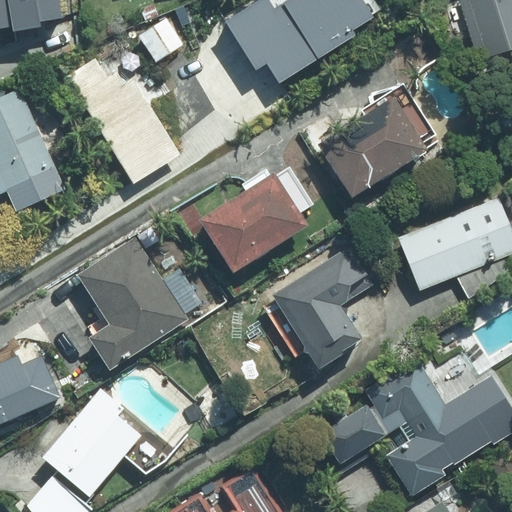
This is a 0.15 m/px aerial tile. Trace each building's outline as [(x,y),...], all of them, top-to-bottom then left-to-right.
[(0,0),(0,31),(14,29),(8,0),(0,0)] [(8,0),(14,29),(15,36),(46,31),(45,21),(62,19),(58,0),(8,0)] [(278,0),(254,0),(232,14),(262,63),(273,56),(285,74),(360,27),(358,23),(378,10),(371,0),(284,0),(281,3),(278,0)] [(511,0),(464,0),(482,53),(511,43),(511,0)] [(167,16),(144,30),(161,56),(184,42),(167,16)] [(100,54),(71,72),(137,178),(183,149),(136,73),(126,79),(118,67),(111,72),(100,54)] [(369,108),(323,137),(356,190),(432,143),(428,137),(437,131),(405,80),(366,104),(369,108)] [(71,184),(24,85),(0,96),(0,179),(5,190),(14,186),(24,207),(71,184)] [(280,166),(205,213),(238,266),(314,219),(306,208),(316,202),(292,164),(283,170),(280,166)] [(511,269),(511,268),(503,254),(511,250),(511,190),(403,234),(423,285),(458,272),(472,295),(511,269)] [(90,326),(114,365),(192,317),(139,233),(80,269),(108,314),(90,326)] [(279,287),(324,359),(366,333),(344,298),(375,279),(352,242),(279,287)] [(0,426),(62,398),(42,354),(24,363),(19,353),(0,361),(0,426)] [(444,459),(495,428),(475,394),(453,408),(421,355),(368,387),(377,402),(372,405),(371,402),(328,428),(346,457),(411,417),(420,431),(389,450),(415,492),(451,470),(444,459)] [(104,385),(47,452),(62,464),(32,500),(40,511),(83,511),(94,506),(86,500),(126,451),(144,430),(122,411),(127,405),(104,385)] [(285,511),(254,462),(224,481),(239,506),(228,511),(215,511),(201,490),(169,510),(170,511),(285,511)] [(456,511),(446,496),(421,511),(456,511)]
